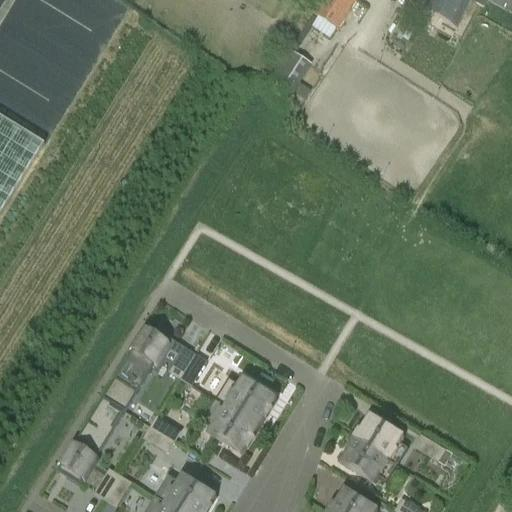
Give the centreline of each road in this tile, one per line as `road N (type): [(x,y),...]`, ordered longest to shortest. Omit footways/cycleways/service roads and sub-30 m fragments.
road 1 (residential): [(162,290),(323,391)]
road 2 (residential): [(323,391),(251,511)]
road 3 (residential): [(284,511),(323,391)]
